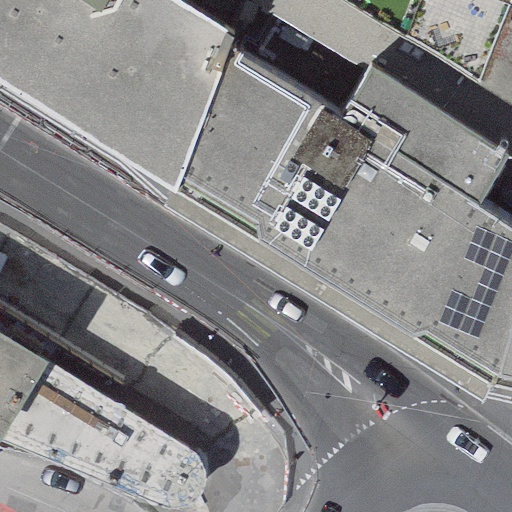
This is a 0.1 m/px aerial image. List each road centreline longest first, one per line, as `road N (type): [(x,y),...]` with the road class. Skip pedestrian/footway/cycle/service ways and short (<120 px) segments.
road 1 (secondary): [(0,163),(259,315),(376,425),(394,466)]
road 2 (secondary): [(511,492),(465,463),(429,458),(394,466)]
